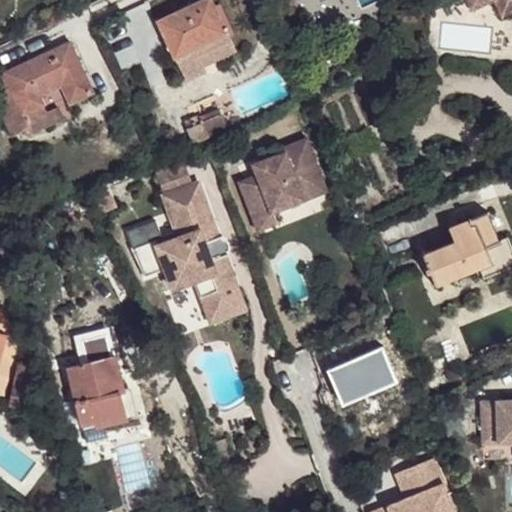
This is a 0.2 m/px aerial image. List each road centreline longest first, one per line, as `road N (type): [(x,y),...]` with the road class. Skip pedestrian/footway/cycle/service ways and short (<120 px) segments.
road 1 (unknown): [(230,169),(297,373)]
road 2 (residential): [(297,373),(349,511)]
